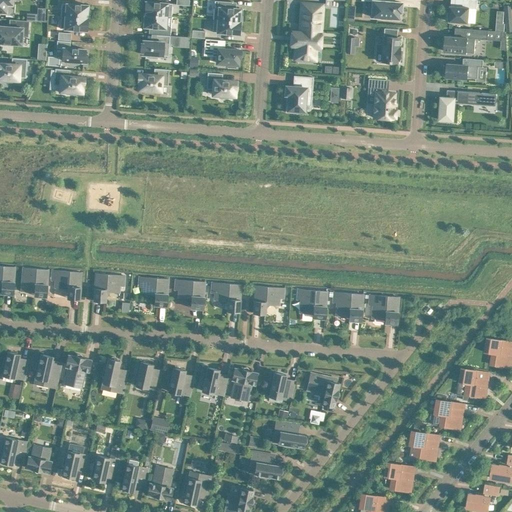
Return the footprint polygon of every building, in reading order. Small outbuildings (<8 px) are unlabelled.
[(7,4),(9,4),(12,4),(12,0),(20,1),(19,0),(0,0),(0,11),(6,12),(7,4)] [(402,3),(394,2),(382,1),(382,0),(360,0),(361,0),(372,1),(371,17),(381,17),(381,19),(389,20),(390,18),(399,19),(399,12),(401,12),(402,3)] [(477,8),(477,0),(455,0),(455,6),(451,6),(450,6),(450,13),(447,12),(446,20),(449,20),(449,21),(468,23),(469,8),(477,8)] [(154,2),(145,1),(144,14),(167,16),(171,16),(172,3),(159,2),(154,1),(154,2)] [(88,10),(88,9),(88,5),(80,4),(75,4),(61,3),(60,16),(87,18),(90,18),(90,10),(88,10)] [(315,60),(317,35),(320,35),(322,6),(302,4),(300,23),(303,24),(303,32),(292,31),(291,45),(296,46),(295,59),(315,60)] [(242,21),(243,14),(240,13),(241,9),(233,8),(227,7),(227,8),(214,7),(213,19),(240,21),(242,21)] [(37,8),(36,20),(44,21),(45,9),(37,8)] [(166,28),(167,16),(144,14),(142,14),(142,21),(144,22),(144,26),(152,27),(157,28),(157,27),(166,28)] [(86,30),(87,18),(60,16),(60,28),(73,29),(73,30),(78,30),(86,30)] [(28,37),(29,21),(10,19),(9,26),(4,26),(0,25),(0,42),(3,43),(3,45),(10,45),(10,44),(22,45),(22,36),(28,37)] [(239,34),(240,21),(213,19),(212,32),(225,33),(231,34),(231,33),(239,34)] [(170,27),(169,35),(182,36),(182,28),(170,27)] [(382,52),(381,61),(397,62),(397,60),(399,61),(399,51),(400,47),(400,46),(398,46),(399,37),(396,37),(397,29),(384,28),(384,36),(383,36),(382,45),(377,45),(376,52),(382,52)] [(445,49),(445,51),(453,52),(453,53),(460,54),(460,52),(474,53),(476,39),(487,40),(488,30),(457,28),(457,37),(446,36),(446,37),(444,37),(443,49),(445,49)] [(204,38),(205,31),(192,30),(192,37),(204,38)] [(71,33),(58,32),(58,39),(70,40),(71,33)] [(156,41),(142,40),(142,43),(141,43),(140,51),(142,51),(141,54),(148,54),(147,58),(157,58),(157,55),(168,56),(170,36),(156,35),(156,41)] [(205,39),(205,40),(206,40),(210,40),(209,49),(213,49),(213,55),(217,56),(217,63),(228,64),(227,67),(235,68),(236,64),(238,64),(238,57),(240,57),(240,56),(242,56),(242,51),(241,51),(241,50),(227,49),(227,47),(224,46),(225,40),(205,39)] [(87,54),(85,54),(85,49),(77,48),(70,47),(70,41),(57,40),(56,48),(63,48),(62,60),(69,61),(69,64),(78,65),(78,61),(86,62),(87,54)] [(0,63),(0,78),(3,79),(2,82),(12,82),(12,79),(18,80),(18,77),(25,78),(27,59),(12,58),(11,64),(0,63)] [(478,67),(483,67),(483,60),(464,58),(463,65),(447,64),(447,66),(444,65),(443,75),(447,75),(446,77),(467,78),(478,78),(478,67)] [(83,85),(84,77),(69,76),(70,70),(55,69),(54,85),(61,85),(60,91),(66,91),(66,94),(76,95),(76,92),(82,92),(82,85),(83,85)] [(169,70),(154,69),(154,75),(139,74),(139,81),(139,89),(145,89),(145,92),(154,93),(154,90),(160,90),(161,85),(168,86),(169,70)] [(236,89),(236,81),(222,80),(222,74),(208,72),(206,89),(213,89),(213,94),(219,95),(219,98),(228,99),(228,95),(234,96),(235,88),(236,89)] [(311,97),(313,77),(294,76),(293,86),(286,86),(285,95),(288,95),(288,101),(286,101),(285,112),(295,113),(295,111),(304,111),(306,96),(311,97)] [(395,93),(388,93),(385,92),(386,80),(369,78),(368,87),(376,88),(375,104),(374,118),(380,118),(379,119),(387,120),(387,119),(393,119),(393,117),(395,117),(396,110),(394,109),(395,93)] [(482,105),(482,93),(447,90),(447,97),(441,97),(440,120),(453,121),(455,103),(482,105)] [(495,126),(507,126),(507,114),(495,114),(495,126)] [(13,294),(15,267),(0,265),(0,282),(2,283),(1,293),(13,294)] [(35,286),(34,293),(34,296),(46,296),(48,270),(19,267),(18,277),(22,278),(22,285),(35,286)] [(79,299),(82,272),(52,270),(51,280),(56,280),(55,287),(68,288),(67,298),(79,299)] [(125,276),(120,275),(95,273),(93,300),(105,301),(105,300),(105,299),(106,291),(119,292),(120,285),(124,286),(125,276)] [(155,295),(154,303),(154,305),(166,306),(168,279),(139,277),(138,287),(142,287),(142,294),(155,295)] [(191,298),(191,305),(191,308),(203,309),(205,282),(175,280),(175,290),(179,290),(178,297),(191,298)] [(228,301),(227,308),(227,311),(239,312),(241,285),(212,282),(211,292),(215,293),(215,300),(228,301)] [(255,286),(254,296),(253,313),(260,313),(265,314),(266,304),(279,305),(280,298),(284,298),(284,288),(255,286)] [(313,314),(313,315),(313,317),(325,318),(327,292),(298,289),(297,299),(301,300),(300,313),(313,314)] [(349,316),(349,318),(349,320),(361,321),(363,294),(334,292),(333,302),(337,302),(336,315),(349,316)] [(385,319),(385,321),(385,323),(397,324),(399,297),(370,295),(369,305),(373,305),(372,318),(385,319)] [(503,366),(509,367),(510,367),(511,354),(511,350),(511,341),(488,337),(485,352),(486,352),(486,351),(493,352),(491,364),(490,363),(490,364),(496,365),(496,367),(503,368),(503,366)] [(2,375),(24,380),(28,362),(18,360),(19,354),(8,351),(6,358),(4,357),(2,367),(4,367),(2,375)] [(57,382),(61,365),(51,363),(52,357),(41,354),(39,360),(37,360),(35,369),(37,370),(34,383),(49,387),(51,381),(57,382)] [(64,384),(81,388),(85,370),(88,371),(91,359),(68,354),(65,366),(68,366),(64,384)] [(117,371),(120,361),(118,360),(116,358),(114,357),(112,357),(110,359),(108,358),(106,367),(104,367),(102,376),(104,376),(102,388),(123,393),(127,374),(117,371)] [(153,364),(141,362),(139,368),(137,368),(135,377),(137,378),(136,385),(157,390),(161,373),(151,371),(153,364)] [(204,383),(202,390),(223,395),(227,378),(217,376),(219,370),(207,367),(206,373),(204,373),(202,382),(204,383)] [(231,397),(248,401),(251,383),(254,384),(257,372),(234,367),(232,379),(235,380),(231,397)] [(168,391),(190,396),(193,379),(184,377),(185,370),(173,368),(172,374),(170,374),(168,383),(170,383),(168,391)] [(306,385),(308,370),(296,368),(294,383),(306,385)] [(477,396),(484,398),(486,385),(485,384),(486,380),(489,381),(490,372),(462,368),(459,382),(460,382),(460,381),(468,382),(466,394),(464,394),(471,395),(470,397),(477,398),(477,396)] [(271,388),(269,396),(290,401),(294,383),(284,381),(286,375),(274,372),(273,379),(271,378),(269,388),(271,388)] [(322,404),(325,404),(334,406),(339,383),(328,381),(329,377),(311,372),(307,390),(324,394),(322,404)] [(464,412),(465,404),(437,399),(435,414),(436,413),(443,414),(441,425),(440,425),(440,426),(460,429),(462,416),(460,416),(461,412),(464,412)] [(280,410),(278,418),(286,420),(287,412),(280,410)] [(153,418),(151,429),(166,432),(168,421),(153,418)] [(303,447),(303,445),(305,444),(306,442),(306,440),(305,438),(305,435),(294,434),(296,424),(276,420),(272,442),(284,444),(284,446),(294,448),(294,446),(303,447)] [(97,423),(95,430),(103,432),(105,425),(97,423)] [(441,435),(412,430),(410,445),(411,445),(411,444),(418,445),(416,456),(415,456),(415,457),(435,460),(437,447),(436,447),(436,443),(439,443),(441,435)] [(187,455),(192,433),(184,431),(180,454),(187,455)] [(157,434),(155,442),(162,443),(164,436),(157,434)] [(226,435),(225,441),(236,443),(238,438),(226,435)] [(14,453),(24,455),(27,442),(6,437),(4,443),(2,443),(0,452),(2,452),(0,461),(3,462),(4,464),(6,465),(8,465),(10,463),(12,464),(14,453)] [(219,442),(218,449),(237,452),(238,445),(219,442)] [(31,456),(28,455),(26,467),(49,472),(51,460),(48,460),(51,448),(34,444),(31,456)] [(64,456),(62,466),(64,466),(62,475),(65,475),(66,478),(68,479),(70,478),(72,477),(74,477),(76,467),(86,469),(89,455),(82,453),(83,448),(69,445),(68,450),(66,457),(64,456)] [(279,478),(279,476),(281,474),(282,472),(282,470),(280,468),(281,466),(270,464),(272,454),(252,451),(248,473),(260,475),(260,477),(270,478),(270,476),(279,478)] [(106,475),(116,477),(119,460),(98,455),(96,463),(94,462),(92,472),(94,472),(93,478),(104,481),(106,475)] [(491,478),(511,481),(511,479),(511,456),(509,456),(507,466),(493,464),(491,478)] [(124,469),(121,479),(123,479),(121,488),(124,488),(125,491),(127,492),(129,491),(131,490),(133,490),(135,484),(144,486),(148,468),(139,466),(140,460),(128,458),(127,463),(125,470),(124,469)] [(416,466),(388,462),(385,476),(386,476),(386,475),(393,477),(391,488),(390,488),(410,492),(412,479),(411,478),(411,474),(414,475),(416,466)] [(173,469),(156,465),(152,483),(149,482),(147,494),(170,499),(172,487),(169,487),(173,469)] [(212,476),(190,471),(187,483),(185,483),(183,492),(185,493),(183,502),(186,502),(187,504),(189,505),(191,505),(193,504),(195,504),(197,494),(207,496),(212,476)] [(469,493),(467,507),(488,511),(491,494),(498,495),(500,488),(485,485),(484,495),(469,493)] [(239,497),(228,495),(223,511),(237,511),(238,511),(241,511),(248,511),(253,490),(241,487),(239,497)] [(390,506),(391,498),(363,493),(360,508),(361,508),(361,507),(369,508),(367,511),(387,511),(387,510),(386,510),(386,506),(390,506)]
